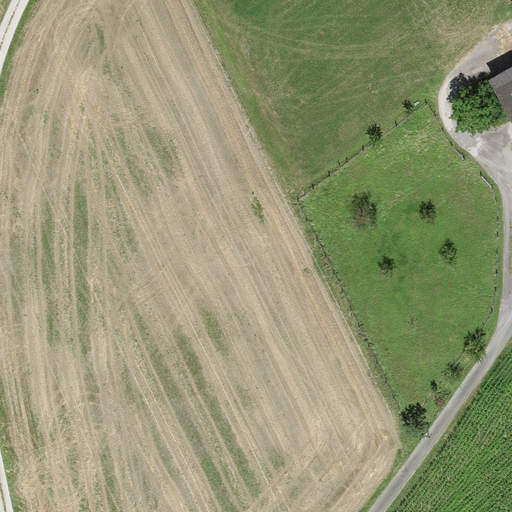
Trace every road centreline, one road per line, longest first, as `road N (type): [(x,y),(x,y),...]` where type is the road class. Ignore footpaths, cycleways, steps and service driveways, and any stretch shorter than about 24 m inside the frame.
road 1 (track): [(1,511),(0,35),(16,0)]
road 2 (track): [(373,511),(511,315)]
